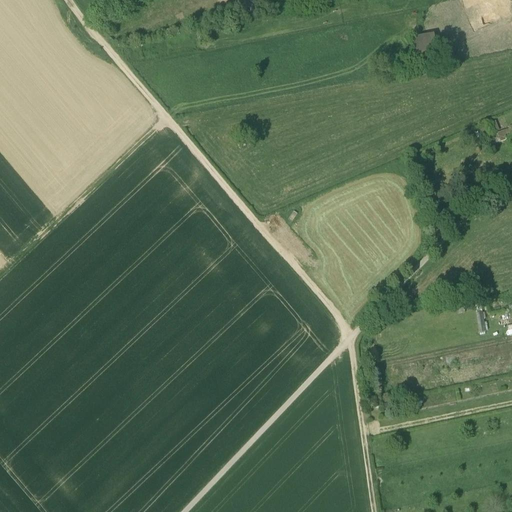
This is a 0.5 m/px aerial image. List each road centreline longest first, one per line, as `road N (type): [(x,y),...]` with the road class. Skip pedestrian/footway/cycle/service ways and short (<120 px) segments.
road 1 (track): [(66,0),(310,282),(349,339),(372,511)]
road 2 (track): [(511,192),(452,230),(300,387),(198,511)]
road 3 (track): [(172,124),(0,289)]
